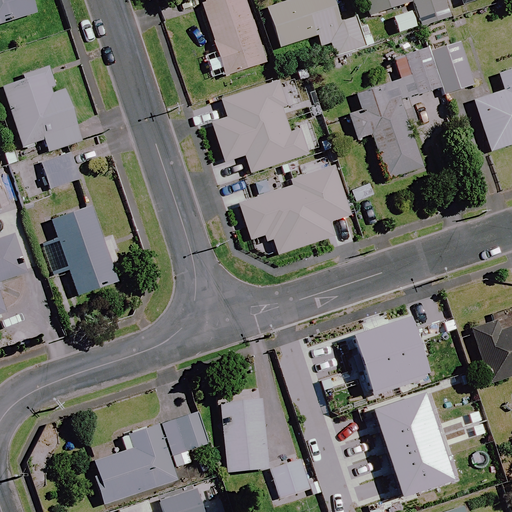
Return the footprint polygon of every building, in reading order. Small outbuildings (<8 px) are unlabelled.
[(0,0),(0,25),(35,15),(30,0),(0,0)] [(265,62),(245,0),(204,0),(201,1),(225,75),(265,62)] [(339,25),(330,0),(296,0),(264,11),(277,50),(314,38),(318,48),(328,45),(333,60),(369,48),(359,18),(339,25)] [(409,4),(407,0),(358,0),(365,19),(409,4)] [(449,18),(442,0),(411,0),(409,1),(419,29),(449,18)] [(472,88),(457,42),(392,63),(398,82),(354,96),(359,113),(346,117),(354,141),(368,136),(383,182),(420,170),(398,102),(434,91),(437,100),(472,88)] [(511,70),(496,76),(502,93),(471,103),(488,155),(511,146),(511,70)] [(52,96),(44,73),(0,87),(20,149),(41,142),(45,154),(81,143),(64,92),(52,96)] [(319,211),(290,121),(251,134),(280,224),(319,211)] [(78,182),(69,154),(39,165),(48,192),(78,182)] [(371,198),(367,184),(347,190),(351,204),(371,198)] [(115,285),(90,209),(49,222),(55,241),(39,246),(50,278),(66,273),(75,299),(115,285)] [(0,283),(19,278),(6,239),(0,241),(0,316),(3,315),(0,307),(0,283)] [(511,328),(499,332),(496,323),(469,331),(486,386),(511,377),(511,328)] [(432,381),(424,356),(384,370),(402,425),(456,408),(446,376),(432,381)] [(353,447),(364,397),(350,363),(312,377),(320,404),(311,446),(319,448),(315,466),(356,474),(361,448),(353,447)] [(381,395),(365,400),(369,413),(364,415),(378,462),(399,455),(381,395)] [(267,471),(260,402),(218,406),(225,475),(267,471)] [(204,446),(194,415),(121,439),(126,453),(87,466),(100,507),(174,483),(170,471),(188,465),(184,453),(204,446)] [(308,491),(299,462),(267,472),(277,501),(308,491)] [(192,511),(187,493),(157,502),(159,511),(192,511)]
